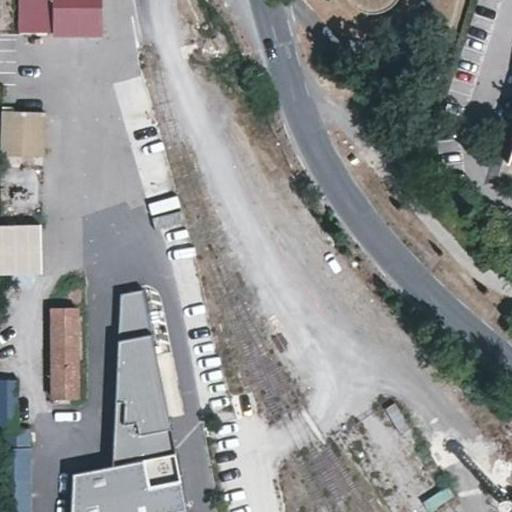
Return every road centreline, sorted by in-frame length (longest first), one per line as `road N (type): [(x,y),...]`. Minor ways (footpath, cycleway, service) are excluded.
road 1 (primary): [(269,0),(306,127),(328,171),(433,300),(511,365)]
road 2 (residential): [(511,2),(475,113),(470,166),(482,196),(511,218)]
road 3 (residential): [(295,0),(339,45),(378,59),(397,56),(414,40),(426,0)]
